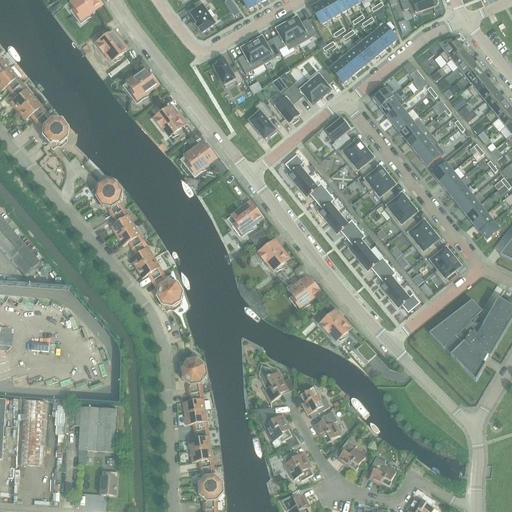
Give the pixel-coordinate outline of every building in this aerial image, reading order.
[(76,0),(71,4),(84,21),(102,6),(97,0),(76,0)] [(198,11),(191,15),(199,26),(197,27),(202,35),(215,26),(203,8),(208,5),(204,0),(203,0),(194,6),(198,11)] [(255,0),(241,0),(248,11),(258,5),(255,0)] [(333,0),(327,0),(322,3),(331,20),(341,15),(333,0)] [(346,0),(333,0),(341,15),(352,9),(346,0)] [(359,0),(346,0),(352,9),(362,3),(359,0)] [(399,0),(404,12),(410,10),(412,16),(437,7),(437,5),(438,4),(436,0),(399,0)] [(322,3),(312,9),(321,26),(331,20),(322,3)] [(237,9),(231,13),(235,18),(241,14),(237,9)] [(297,20),(287,25),(299,46),(316,36),(308,21),(300,25),(297,20)] [(406,21),(399,24),(403,35),(410,32),(406,21)] [(505,41),(511,35),(503,23),(496,28),(505,41)] [(280,36),(272,40),(281,56),(282,56),(279,51),(286,47),(289,52),(299,46),(287,25),(277,31),(280,36)] [(385,26),(376,34),(388,49),(397,41),(385,26)] [(109,52),(115,60),(128,51),(113,33),(97,46),(104,55),(109,52)] [(376,34),(367,41),(379,56),(388,49),(376,34)] [(262,39),(252,45),(264,66),(281,56),(272,40),(265,44),(262,39)] [(318,42),(317,46),(319,50),(326,47),(322,40),(318,42)] [(367,41),(358,48),(370,63),(379,56),(367,41)] [(447,65),(467,48),(464,44),(460,47),(457,42),(451,46),(450,45),(443,51),(444,52),(439,56),(447,65)] [(245,56),(237,60),(246,76),(264,66),(252,45),(242,50),(245,56)] [(358,48),(349,55),(361,70),(370,63),(358,48)] [(471,52),(467,48),(447,65),(451,61),(458,69),(470,59),(467,55),(471,52)] [(429,50),(423,55),(426,60),(432,55),(429,50)] [(349,55),(340,62),(352,77),(361,70),(349,55)] [(0,77),(9,70),(0,59),(0,77)] [(474,64),(470,59),(458,70),(465,78),(481,65),(478,61),(474,64)] [(218,66),(214,68),(225,89),(236,83),(238,86),(244,83),(237,72),(232,75),(224,60),(217,64),(218,66)] [(340,62),(331,70),(343,85),(352,77),(340,62)] [(484,69),(481,65),(465,78),(471,86),(472,86),(484,76),(480,72),(484,69)] [(11,92),(11,93),(21,85),(9,70),(0,77),(0,92),(0,93),(7,87),(11,92)] [(307,81),(322,100),(331,92),(327,88),(334,82),(326,72),(310,84),(307,81)] [(140,100),(158,86),(152,78),(150,79),(148,76),(144,79),(140,74),(127,84),(140,100)] [(437,74),(432,78),(436,83),(441,79),(437,74)] [(487,81),(484,76),(472,86),(478,95),(494,82),(491,78),(487,81)] [(296,84),(289,90),(298,102),(305,97),(313,107),(322,100),(307,81),(298,88),(296,84)] [(446,82),(439,88),(444,94),(451,89),(446,82)] [(498,86),(494,82),(478,95),(485,103),(497,93),(494,89),(498,86)] [(9,104),(17,113),(33,99),(21,85),(11,93),(12,94),(12,93),(16,98),(9,104)] [(397,96),(390,87),(372,101),(380,109),(397,96)] [(285,101),(276,108),(290,125),(292,124),(293,125),(299,121),(298,119),(300,118),(292,108),(298,102),(289,90),(282,96),(285,101)] [(453,96),(449,91),(444,95),(448,100),(453,96)] [(501,97),(497,93),(485,103),(492,111),(508,98),(505,94),(501,97)] [(404,104),(397,96),(380,109),(386,118),(400,107),(404,104)] [(478,116),(487,107),(476,96),(467,104),(478,116)] [(461,98),(452,105),(457,112),(466,105),(461,98)] [(511,102),(508,98),(492,111),(499,120),(511,110),(507,105),(511,102)] [(35,121),(35,122),(45,114),(33,99),(17,113),(24,122),(31,116),(35,121)] [(260,114),(249,122),(264,141),(269,137),(271,138),(277,134),(267,122),(273,117),(261,103),(255,108),(260,114)] [(167,126),(173,135),(186,126),(171,107),(155,120),(162,130),(167,126)] [(400,107),(386,118),(393,126),(407,115),(400,107)] [(471,114),(466,108),(459,114),(464,120),(471,114)] [(511,111),(511,110),(499,120),(505,128),(511,122),(511,111)] [(477,117),(474,112),(471,114),(464,120),(468,124),(477,117)] [(66,140),(67,129),(61,121),(50,120),(45,114),(35,122),(36,123),(36,122),(40,127),(42,127),(41,137),(42,139),(41,140),(45,144),(46,144),(52,151),(56,148),(66,140)] [(137,120),(146,128),(150,122),(141,115),(137,120)] [(413,124),(407,115),(393,126),(400,135),(413,124)] [(332,147),(336,152),(348,143),(343,137),(350,132),(341,120),(326,133),(335,144),(332,147)] [(418,120),(413,124),(400,135),(407,143),(425,128),(418,120)] [(432,137),(425,128),(407,143),(413,152),(432,137)] [(496,138),(500,144),(505,140),(502,135),(496,138)] [(438,145),(432,137),(413,152),(420,160),(434,149),(437,146),(438,145)] [(66,144),(66,140),(56,148),(60,149),(66,144)] [(347,166),(366,151),(359,142),(354,146),(350,141),(348,143),(336,152),(347,166)] [(492,145),(488,149),(491,153),(496,150),(492,145)] [(445,155),(437,146),(434,149),(420,160),(427,169),(445,155)] [(198,147),(185,157),(198,174),(216,160),(210,151),(208,153),(205,149),(201,152),(198,147)] [(362,176),(372,168),(368,164),(373,160),(366,151),(347,166),(354,175),(358,172),(362,176)] [(297,156),(285,166),(291,174),(288,176),(297,188),(309,178),(300,168),(304,165),(297,156)] [(504,158),(499,162),(503,166),(508,162),(504,158)] [(453,173),(446,164),(432,175),(439,184),(453,173)] [(505,170),(502,172),(509,181),(511,178),(511,170),(509,167),(505,170)] [(362,184),(369,193),(373,190),(388,178),(386,176),(388,175),(384,170),(383,172),(380,169),(376,173),(372,168),(362,176),(366,181),(362,184)] [(460,181),(453,173),(439,184),(446,192),(460,181)] [(309,178),(297,188),(307,199),(310,196),(316,203),(328,193),(321,185),(317,188),(309,178)] [(384,204),(394,195),(390,191),(395,187),(388,178),(373,190),(384,204)] [(97,185),(96,189),(92,192),(97,200),(96,201),(99,206),(100,206),(101,208),(111,210),(111,211),(114,216),(114,217),(125,211),(121,205),(124,194),(118,185),(107,182),(103,181),(97,185)] [(467,190),(460,181),(446,192),(453,201),(467,190)] [(473,198),(467,190),(453,201),(460,209),(473,198)] [(328,193),(316,203),(322,211),(318,213),(328,225),(340,215),(331,205),(335,202),(328,193)] [(384,211),(391,220),(410,205),(402,196),(398,200),(394,195),(384,204),(387,208),(384,211)] [(480,206),(473,198),(460,209),(466,217),(480,206)] [(402,234),(416,222),(412,218),(417,214),(414,211),(416,209),(412,205),(410,206),(410,205),(391,220),(402,234)] [(487,215),(480,206),(466,217),(473,226),(487,215)] [(245,234),(263,220),(256,211),(255,213),(252,209),(248,212),(244,207),(232,217),(245,234)] [(111,228),(117,238),(135,227),(125,211),(114,217),(115,218),(118,223),(111,228)] [(340,215),(328,225),(337,236),(340,233),(346,240),(359,230),(357,228),(352,222),(348,225),(340,215)] [(494,223),(487,215),(473,226),(480,234),(494,223)] [(0,218),(0,249),(24,277),(39,264),(0,218)] [(413,247),(431,232),(424,223),(419,227),(416,222),(402,234),(413,247)] [(501,232),(494,223),(480,234),(487,243),(501,232)] [(133,249),(134,250),(144,243),(135,227),(117,238),(123,248),(130,243),(134,249),(133,249)] [(261,230),(250,238),(254,244),(265,235),(261,230)] [(359,230),(346,240),(352,248),(349,250),(358,262),(370,252),(362,242),(365,238),(361,233),(359,230)] [(434,245),(439,241),(431,232),(413,247),(424,261),(428,258),(438,250),(434,245)] [(265,235),(254,244),(259,250),(270,241),(265,235)] [(511,241),(500,257),(511,262),(511,241)] [(282,266),(290,260),(275,242),(259,255),(266,264),(275,257),(282,266)] [(130,260),(136,270),(154,259),(144,243),(134,250),(134,251),(135,250),(138,256),(130,260)] [(438,271),(455,258),(450,252),(449,254),(446,250),(441,254),(438,250),(428,258),(438,271)] [(370,252),(358,262),(368,273),(371,270),(377,277),(389,267),(382,259),(379,262),(370,252)] [(459,264),(455,258),(438,271),(435,274),(446,288),(460,277),(456,272),(460,268),(458,265),(459,264)] [(153,281),(153,282),(164,276),(154,259),(136,270),(142,280),(150,276),(153,281)] [(389,267),(377,277),(383,285),(380,287),(389,299),(401,289),(392,279),(396,275),(389,267)] [(180,308),(181,304),(184,294),(178,285),(168,282),(164,276),(153,282),(154,283),(157,288),(159,288),(156,298),(157,299),(157,301),(159,305),(161,306),(166,314),(170,311),(174,312),(180,308)] [(302,282),(290,292),(303,308),(321,294),(314,286),(313,287),(310,284),(306,287),(302,282)] [(425,285),(420,289),(424,294),(430,290),(425,285)] [(401,289),(389,299),(399,310),(402,307),(408,314),(414,310),(420,305),(413,296),(409,299),(401,289)] [(31,290),(27,295),(42,304),(45,298),(31,290)] [(17,318),(26,298),(15,294),(7,314),(17,318)] [(486,366),(483,363),(487,357),(490,359),(511,322),(511,308),(499,300),(483,327),(470,323),(483,313),(472,302),(429,335),(444,350),(445,350),(451,356),(451,357),(476,383),(486,366)] [(333,331),(340,339),(352,329),(336,312),(321,326),(329,335),(333,331)] [(377,355),(365,342),(356,351),(368,363),(377,355)] [(106,355),(107,367),(115,366),(114,354),(106,355)] [(186,359),(184,362),(180,363),(181,372),(180,374),(181,379),(182,380),(182,381),(191,387),(190,389),(191,394),(190,394),(190,395),(203,393),(202,386),(208,377),(206,367),(194,358),(186,359)] [(264,392),(266,395),(271,404),(278,400),(277,398),(288,391),(284,382),(278,373),(273,375),(270,370),(262,368),(262,367),(259,376),(266,390),(264,392)] [(319,415),(327,410),(330,409),(325,399),(321,401),(315,389),(314,389),(305,394),(300,396),(307,409),(305,410),(308,416),(317,412),(319,415)] [(183,404),(185,415),(206,412),(203,393),(190,395),(191,396),(192,402),(183,404)] [(44,468),(47,404),(23,403),(19,467),(44,468)] [(73,408),(71,427),(80,427),(79,451),(84,452),(99,453),(114,453),(119,454),(119,446),(114,446),(115,440),(117,411),(107,410),(82,408),(73,408)] [(281,445),(284,443),(293,438),(286,427),(288,426),(283,416),(277,419),(272,410),(268,410),(262,410),(259,411),(257,411),(269,433),(268,433),(273,443),(278,440),(281,445)] [(196,432),(196,433),(208,431),(206,412),(185,415),(187,427),(195,426),(196,432)] [(331,441),(340,437),(341,436),(334,424),(337,422),(332,413),(321,419),(323,422),(314,427),(318,433),(320,432),(327,445),(332,442),(331,441)] [(189,441),(191,453),(211,450),(208,431),(196,433),(196,434),(197,434),(198,440),(189,441)] [(355,450),(357,447),(348,440),(347,443),(340,451),(343,453),(337,460),(343,465),(345,463),(356,472),(359,467),(365,459),(365,458),(355,450)] [(202,469),(202,470),(214,468),(211,450),(191,453),(192,464),(201,463),(202,469)] [(295,452),(286,457),(283,458),(290,471),(288,472),(289,472),(293,481),(299,478),(301,483),(313,476),(307,465),(309,464),(303,454),(298,457),(295,452)] [(60,494),(62,459),(57,459),(56,470),(55,470),(55,481),(54,481),(53,494),(60,494)] [(391,483),(396,473),(388,469),(384,467),(386,464),(376,459),(375,461),(370,470),(373,472),(369,480),(376,484),(377,482),(389,488),(392,483),(391,483)] [(205,510),(205,511),(218,511),(217,502),(225,494),(224,484),(215,477),(214,468),(202,470),(202,471),(203,477),(204,478),(198,486),(198,487),(197,489),(197,494),(199,495),(199,496),(206,503),(205,504),(206,510),(205,510)] [(116,497),(117,480),(118,474),(103,473),(101,496),(116,497)] [(290,511),(308,511),(304,504),(306,502),(303,496),(295,501),(292,496),(281,502),(286,511),(288,511),(290,511)] [(408,511),(436,511),(432,509),(435,503),(424,496),(421,501),(416,498),(410,507),(411,508),(408,511)]
